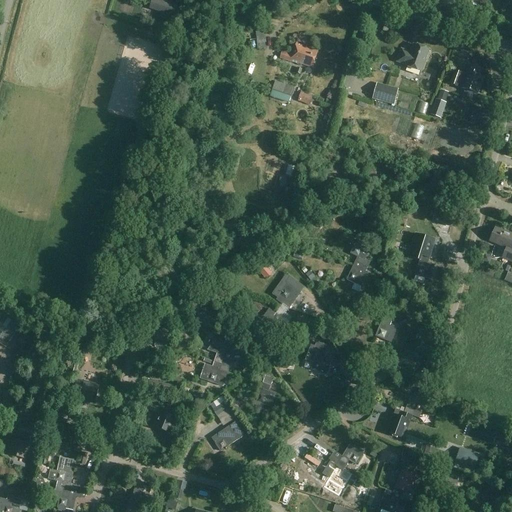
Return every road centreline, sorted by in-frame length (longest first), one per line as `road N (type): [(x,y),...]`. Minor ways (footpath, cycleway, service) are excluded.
road 1 (unclassified): [(234,489),(446,330),(483,198)]
road 2 (unclassified): [(112,431),(16,412),(6,404),(6,351)]
road 3 (tertiary): [(511,47),(378,0)]
road 4 (unclassified): [(234,489),(110,456)]
